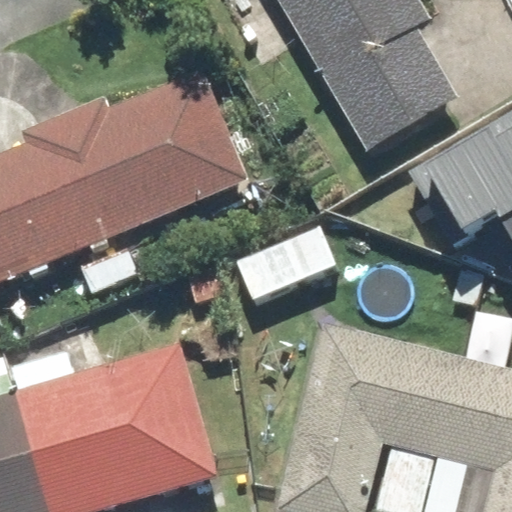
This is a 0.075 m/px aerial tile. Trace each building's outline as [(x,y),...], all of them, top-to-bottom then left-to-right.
[(416,0),(280,0),(366,154),(470,96),(416,0)] [(0,158),(0,294),(252,191),(203,74),(0,158)] [(511,112),(420,167),(456,229),(483,213),(511,260),(511,259),(511,112)] [(236,266),(257,315),(345,278),(324,229),(236,266)] [(138,252),(87,274),(103,310),(154,288),(138,252)] [(511,511),(511,375),(331,331),(283,511),(368,511),(385,450),(497,478),(488,511),(511,511)] [(183,356),(0,407),(0,511),(114,511),(219,483),(183,356)]
